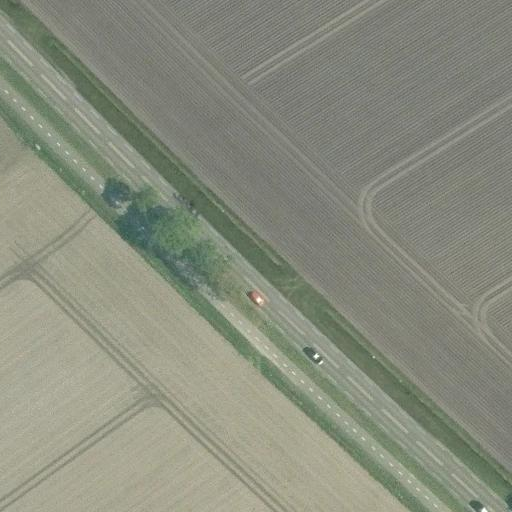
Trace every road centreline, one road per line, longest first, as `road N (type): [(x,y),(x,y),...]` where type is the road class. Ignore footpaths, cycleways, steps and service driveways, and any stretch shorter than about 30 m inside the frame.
road 1 (primary): [(491,511),(0,37)]
road 2 (unclassified): [(439,511),(0,88)]
